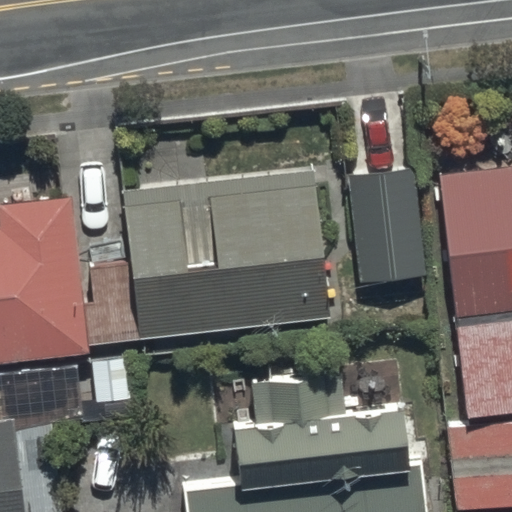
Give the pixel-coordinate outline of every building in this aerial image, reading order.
[(77,285),(83,329),(324,305),(308,154),(119,173),(126,246),(86,250),(90,284),(77,285)] [(413,155),(343,161),(353,271),(422,264),(413,155)] [(444,413),(455,511),(471,511),(511,503),(511,170),(444,178),(470,410),(444,413)] [(83,329),(77,285),(67,179),(0,185),(0,346),(84,338),(83,329)] [(238,475),(181,481),(185,511),(427,511),(420,454),(405,456),(398,397),(385,398),(383,379),(356,382),(358,401),(341,403),(337,362),(251,373),(256,411),(230,414),(238,475)] [(8,402),(0,403),(0,511),(59,511),(50,410),(9,414),(8,402)]
